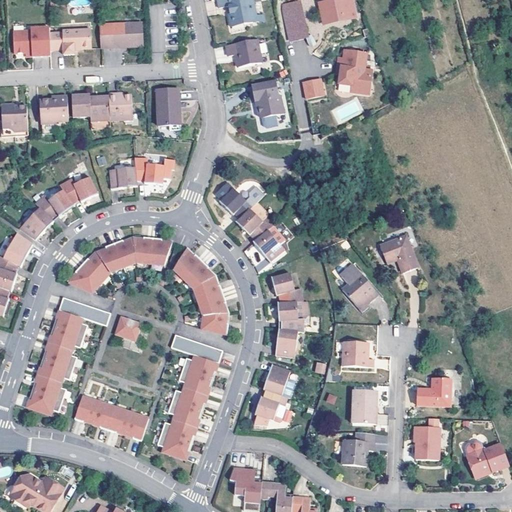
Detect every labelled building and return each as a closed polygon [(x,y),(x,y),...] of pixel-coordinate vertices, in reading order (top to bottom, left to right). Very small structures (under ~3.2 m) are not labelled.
[(257,18),(253,0),(221,0),(218,1),(220,10),(231,8),(232,13),(232,18),(231,21),(232,25),(245,23),(246,27),(254,25),(257,18)] [(321,7),(325,26),(355,20),(352,1),(350,0),(349,0),(327,0),(329,5),(321,7)] [(283,8),(290,43),(308,39),(301,4),(283,8)] [(257,18),(254,25),(266,23),(265,16),(257,18)] [(114,49),(122,48),(122,45),(132,44),(133,48),(143,48),(142,24),(113,25),(114,49)] [(49,35),(49,29),(30,30),(30,32),(11,33),(11,53),(25,53),(31,52),(31,56),(50,56),(50,51),(49,35)] [(49,35),(50,51),(63,50),(63,56),(74,55),(73,50),(76,50),(91,49),(90,31),(62,32),(62,34),(49,35)] [(240,62),(237,62),(239,70),(263,64),(259,40),(226,47),(229,58),(236,57),(239,56),(239,58),(240,62)] [(339,61),(337,77),(340,77),(339,86),(353,88),(352,94),(370,96),(373,72),(365,71),(367,55),(345,53),(344,61),(339,61)] [(303,84),(306,100),(324,96),(321,80),(303,84)] [(275,82),(252,86),(254,101),(258,101),(258,104),(259,107),(256,110),(257,116),(259,118),(260,119),(261,119),(263,119),(275,117),(283,115),(280,97),(278,97),(275,82)] [(169,126),(182,126),(180,90),(157,91),(158,127),(169,126)] [(134,97),(125,98),(122,98),(118,98),(118,95),(110,95),(110,98),(111,122),(134,121),(134,97)] [(111,122),(110,98),(93,99),(91,100),(91,97),(74,98),(75,119),(92,118),(93,122),(111,122)] [(60,128),(70,127),(68,98),(59,98),(59,102),(57,102),(53,102),(41,103),(42,135),(61,135),(60,128)] [(2,108),(3,133),(15,132),(15,135),(29,134),(27,109),(15,110),(15,108),(2,108)] [(275,117),(263,119),(261,119),(262,127),(265,129),(277,128),(275,117)] [(148,158),(135,158),(136,168),(137,182),(145,183),(145,185),(151,186),(163,187),(164,181),(171,181),(172,172),(175,172),(175,162),(165,161),(165,169),(148,166),(148,158)] [(137,182),(136,168),(109,171),(111,190),(126,189),(137,188),(137,182)] [(71,180),(59,187),(63,192),(72,205),(79,200),(81,202),(88,200),(98,195),(90,178),(74,185),(71,180)] [(219,204),(221,207),(228,214),(230,216),(233,218),(235,216),(241,222),(257,204),(265,197),(256,189),(250,195),(249,199),(246,203),(233,190),(219,204)] [(72,205),(63,192),(52,200),(48,196),(36,207),(40,211),(51,221),(57,216),(59,218),(74,208),(72,205)] [(269,216),(257,204),(241,222),(238,225),(244,232),(250,237),(252,236),(257,242),(274,228),(273,227),(268,221),(268,220),(269,219),(269,216)] [(228,214),(221,207),(219,210),(227,219),(230,216),(228,214)] [(40,211),(19,231),(35,242),(53,224),(51,221),(40,211)] [(271,217),(268,221),(273,227),(277,224),(271,217)] [(257,242),(255,245),(271,265),(286,253),(281,247),(286,242),(274,228),(257,242)] [(17,235),(4,260),(17,267),(20,268),(27,257),(33,246),(17,235)] [(408,238),(381,248),(387,266),(399,262),(404,275),(419,270),(408,238)] [(71,286),(92,294),(110,274),(136,264),(165,267),(172,245),(164,244),(162,244),(162,241),(143,239),(143,242),(141,242),(133,241),(126,243),(123,244),(123,242),(105,248),(106,251),(104,252),(97,255),(92,260),(90,262),(88,261),(77,275),(79,277),(77,279),(71,286)] [(88,261),(90,262),(92,260),(97,255),(104,252),(106,251),(105,248),(95,252),(88,261)] [(187,249),(186,251),(192,256),(194,258),(195,256),(187,249)] [(186,251),(174,271),(194,291),(203,318),(202,331),(227,336),(228,326),(226,325),(226,323),(227,315),(225,308),(224,306),(226,305),(220,287),(218,288),(217,286),(214,278),(209,273),(207,271),(209,269),(195,256),(194,258),(192,256),(186,251)] [(4,260),(0,258),(0,289),(8,292),(11,293),(15,281),(16,277),(14,276),(17,267),(4,260)] [(261,272),(269,263),(263,258),(255,267),(261,272)] [(349,271),(357,281),(363,276),(355,266),(349,271)] [(209,269),(207,271),(209,273),(214,278),(217,286),(218,288),(220,287),(216,277),(209,269)] [(369,308),(367,306),(371,303),(372,305),(381,298),(363,276),(357,281),(349,271),(342,277),(350,287),(343,293),(362,315),(370,309),(369,308)] [(280,296),(283,305),(303,304),(301,291),(295,291),(290,274),(272,279),(275,290),(276,296),(280,296)] [(77,275),(69,285),(71,286),(77,279),(79,277),(77,275)] [(0,289),(0,316),(2,318),(3,315),(6,305),(7,303),(7,301),(5,300),(8,292),(0,289)] [(111,315),(63,299),(56,320),(58,321),(58,323),(53,336),(53,338),(51,337),(46,353),(48,353),(47,355),(43,368),(42,370),(40,369),(35,385),(37,385),(36,387),(32,399),(31,402),(29,401),(26,409),(51,417),(52,413),(59,415),(66,392),(60,390),(63,380),(69,382),(77,359),(71,357),(74,348),(80,350),(88,327),(82,325),(83,321),(106,328),(111,315)] [(6,305),(3,315),(7,316),(11,304),(7,303),(6,305)] [(303,304),(283,305),(279,306),(280,317),(280,324),(282,324),(283,332),(298,334),(304,335),(303,325),(308,321),(307,304),(303,304)] [(56,320),(50,337),(51,337),(53,338),(53,336),(58,323),(58,321),(56,320)] [(122,320),(116,336),(135,342),(140,326),(122,320)] [(295,359),(298,334),(283,332),(280,332),(277,357),(295,359)] [(223,353),(175,337),(171,350),(194,357),(193,362),(186,360),(179,383),(185,385),(182,394),(176,392),(168,415),(174,417),(172,426),(165,424),(157,448),(164,450),(162,455),(186,463),(189,455),(187,454),(188,450),(191,441),(192,438),(194,438),(200,423),(198,422),(199,418),(202,409),(203,405),(205,406),(210,390),(208,390),(209,386),(213,376),(214,373),(216,373),(223,353)] [(370,345),(345,344),(345,369),(375,370),(375,361),(369,361),(366,360),(366,356),(366,353),(369,353),(370,345)] [(325,374),(326,363),(316,362),(315,372),(325,374)] [(269,378),(265,392),(267,393),(283,398),(291,372),(273,366),(269,378)] [(211,390),(216,373),(214,373),(213,376),(209,386),(208,390),(210,390),(211,390)] [(452,410),(452,383),(433,383),(433,394),(419,394),(418,410),(452,410)] [(35,385),(34,384),(29,401),(31,402),(32,399),(36,387),(37,385),(35,385)] [(285,408),(288,399),(283,398),(267,393),(265,399),(263,399),(262,401),(258,413),(257,416),(259,417),(256,426),(269,427),(271,420),(281,424),(283,422),(287,408),(285,408)] [(334,405),(337,396),(329,393),(326,402),(334,405)] [(378,418),(379,395),(354,394),(353,428),(375,429),(375,418),(378,418)] [(82,398),(74,421),(83,424),(84,421),(85,422),(99,427),(100,427),(100,430),(108,432),(116,435),(117,433),(118,433),(132,437),(133,438),(133,441),(141,444),(149,420),(82,398)] [(200,423),(206,406),(205,406),(203,405),(202,409),(199,418),(198,422),(200,423)] [(378,414),(377,424),(386,424),(387,415),(378,414)] [(84,421),(83,424),(100,430),(100,427),(99,427),(85,422),(84,421)] [(440,431),(417,431),(417,447),(417,464),(439,464),(440,431)] [(117,433),(116,435),(133,441),(133,438),(132,437),(118,433),(117,433)] [(366,452),(369,452),(376,452),(377,436),(362,435),(362,444),(357,444),(346,443),(344,468),(368,469),(368,460),(365,460),(366,458),(366,452)] [(494,472),(495,475),(511,468),(511,462),(506,447),(487,453),(486,452),(484,446),(481,445),(479,444),(470,447),(469,449),(468,452),(470,458),(478,478),(494,472)] [(235,484),(236,484),(236,498),(245,499),(244,511),(260,511),(261,503),(263,487),(254,486),(254,482),(255,473),(237,471),(237,473),(233,472),(230,484),(234,485),(235,484)] [(479,481),(495,475),(494,472),(478,478),(479,481)] [(52,511),(57,506),(54,505),(64,489),(48,479),(44,484),(38,481),(33,482),(27,478),(23,479),(16,489),(18,491),(15,496),(15,500),(24,506),(26,503),(31,506),(34,508),(35,507),(43,511),(52,511)] [(263,487),(261,503),(269,503),(269,501),(279,502),(277,511),(293,511),(294,501),(287,501),(287,496),(288,487),(263,485),(263,487)] [(67,490),(64,489),(54,505),(57,506),(67,490)] [(311,511),(312,511),(313,501),(294,500),(294,501),(293,511),(311,511)]
